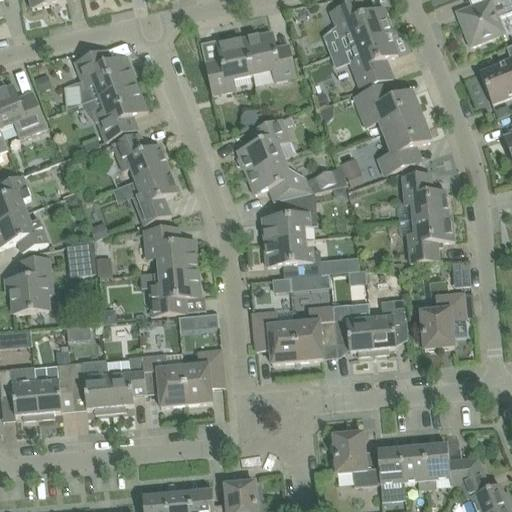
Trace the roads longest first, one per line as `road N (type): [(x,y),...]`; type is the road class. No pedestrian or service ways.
road 1 (residential): [(492,377),(478,159),(412,0)]
road 2 (residential): [(236,399),(228,230),(148,25)]
road 3 (residential): [(236,399),(492,377)]
road 4 (residential): [(0,466),(239,443)]
road 5 (residential): [(148,25),(0,63)]
road 6 (residential): [(310,511),(303,452),(272,439),(239,443)]
